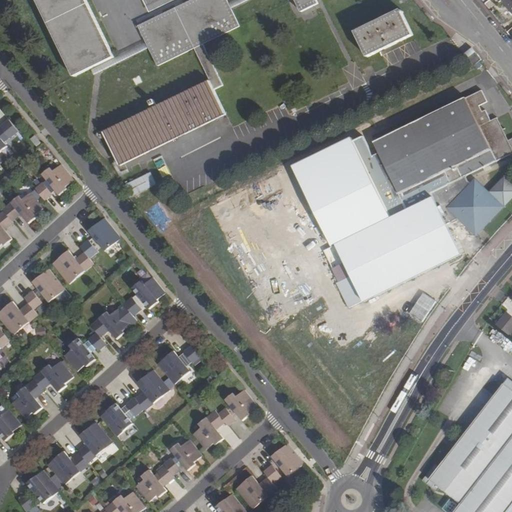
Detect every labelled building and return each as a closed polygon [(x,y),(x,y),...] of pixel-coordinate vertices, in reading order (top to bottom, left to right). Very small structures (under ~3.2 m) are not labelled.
[(93,68),(115,58),(86,0),(36,0),(74,78),(93,68)] [(227,0),(193,0),(139,26),(147,43),(150,50),(158,67),(195,49),(210,81),(103,132),(120,167),(227,115),(215,89),(223,85),(203,45),(241,27),(232,10),(229,3),(227,0)] [(144,0),(150,11),(174,0),(144,0)] [(235,0),(229,3),(232,10),(252,0),(235,0)] [(295,0),(302,13),(319,4),(317,1),(318,0),(295,0)] [(511,0),(496,0),(499,3),(501,1),(511,13),(511,0)] [(402,10),(356,32),(368,58),(414,35),(402,10)] [(115,58),(93,68),(96,76),(150,50),(147,43),(115,58)] [(474,67),(482,60),(472,48),(464,55),(474,67)] [(324,250),(339,283),(337,284),(349,308),(364,301),(365,302),(461,255),(446,225),(459,219),(476,235),(503,207),(489,194),(475,181),(472,184),(468,188),(464,185),(466,183),(463,178),(511,153),(511,149),(508,141),(496,119),(491,121),(485,111),(482,112),(479,106),(488,102),(482,91),(374,142),(379,152),(372,156),(363,136),(352,141),(350,137),(290,165),(330,247),(324,250)] [(19,132),(9,120),(1,127),(10,139),(19,132)] [(35,136),(31,139),(37,147),(41,143),(35,136)] [(66,188),(75,181),(62,165),(54,172),(51,169),(43,175),(45,177),(52,185),(60,196),(68,190),(66,188)] [(151,173),(124,186),(130,198),(157,184),(151,173)] [(45,177),(41,180),(48,189),(52,185),(45,177)] [(465,177),(463,178),(466,183),(464,185),(468,188),(472,184),(468,181),(465,177)] [(511,185),(504,178),(489,194),(503,207),(511,197),(511,185)] [(40,179),(33,185),(42,197),(50,191),(48,189),(41,180),(40,179)] [(36,190),(31,194),(37,201),(42,198),(36,190)] [(8,215),(13,222),(22,215),(29,224),(37,218),(36,216),(44,209),(37,201),(31,194),(31,193),(15,207),(12,203),(3,210),(4,211),(8,215)] [(8,215),(4,211),(0,215),(0,247),(4,244),(5,246),(13,240),(5,230),(14,223),(8,215)] [(122,239),(105,218),(89,232),(106,252),(122,239)] [(89,241),(81,247),(85,253),(90,259),(99,252),(89,241)] [(90,259),(85,253),(76,260),(69,252),(53,265),(73,288),(97,268),(96,266),(90,259)] [(66,290),(50,270),(34,283),(50,303),(66,290)] [(167,294),(154,278),(145,285),(144,283),(135,290),(150,310),(160,303),(158,301),(167,294)] [(33,292),(25,299),(30,304),(35,310),(43,304),(33,292)] [(125,305),(134,317),(143,310),(133,298),(125,305)] [(35,310),(30,304),(21,311),(14,303),(0,313),(0,318),(17,339),(41,319),(40,317),(35,310)] [(98,333),(101,338),(110,331),(118,340),(126,334),(124,332),(132,325),(119,309),(103,322),(101,319),(92,326),(98,333)] [(511,319),(506,314),(497,326),(509,335),(511,331),(511,319)] [(45,326),(36,328),(38,337),(47,335),(45,326)] [(12,343),(1,330),(0,330),(0,355),(13,345),(12,343)] [(89,340),(90,341),(84,346),(80,341),(72,348),(73,350),(65,357),(78,373),(86,366),(89,369),(97,363),(90,354),(97,349),(99,352),(107,345),(101,338),(98,333),(89,340)] [(191,372),(187,368),(193,363),(194,364),(202,357),(193,346),(184,352),(185,354),(180,358),(174,352),(158,365),(175,385),(191,372)] [(38,384),(44,391),(52,384),(60,393),(68,387),(66,385),(74,378),(62,362),(45,375),(43,372),(34,379),(35,380),(38,384)] [(145,393),(137,400),(145,410),(146,411),(171,391),(154,371),(138,384),(145,393)] [(38,384),(35,380),(26,388),(29,391),(13,404),(26,420),(34,413),(36,415),(44,409),(36,399),(45,392),(44,391),(38,384)] [(511,390),(504,384),(430,480),(435,484),(432,487),(436,490),(438,487),(461,504),(455,511),(507,511),(511,506),(511,390)] [(249,413),(258,406),(245,391),(237,397),(234,394),(226,401),(243,421),(251,415),(249,413)] [(135,398),(127,405),(128,406),(135,416),(136,417),(145,410),(137,400),(135,398)] [(117,404),(101,417),(118,438),(134,425),(130,420),(122,410),(117,404)] [(128,406),(122,410),(130,420),(135,416),(128,406)] [(226,423),(229,426),(237,420),(227,408),(219,415),(226,423)] [(23,426),(10,410),(1,417),(0,415),(0,433),(7,442),(16,435),(14,433),(23,426)] [(219,415),(216,411),(207,418),(210,422),(194,435),(207,450),(215,444),(217,446),(225,439),(217,430),(226,423),(219,415)] [(81,454),(89,463),(113,444),(97,423),(81,436),(88,445),(79,452),(81,454)] [(163,463),(171,473),(179,466),(177,463),(180,461),(189,471),(197,465),(195,463),(203,456),(191,441),(182,447),(180,444),(172,451),(174,454),(171,456),(170,454),(161,461),(163,463)] [(289,444),(273,457),(289,478),(305,464),(289,444)] [(89,463),(81,454),(72,461),(65,452),(49,465),(56,475),(65,485),(68,489),(93,468),(89,463)] [(171,473),(163,463),(155,469),(164,481),(173,474),(171,473)] [(273,466),(264,472),(269,478),(274,484),(282,478),(273,466)] [(164,481),(155,469),(152,472),(161,484),(164,481)] [(150,470),(134,483),(147,499),(155,492),(157,494),(164,488),(161,484),(152,472),(150,470)] [(51,479),(45,471),(28,484),(45,505),(61,491),(59,489),(51,479)] [(56,475),(51,479),(59,489),(65,485),(56,475)] [(274,484),(269,478),(260,485),(253,476),(237,490),(255,511),(257,511),(281,493),(274,484)] [(28,494),(20,501),(26,511),(30,511),(38,506),(28,494)] [(107,511),(145,511),(148,510),(135,494),(119,507),(116,504),(107,511)] [(247,511),(233,494),(217,508),(220,511),(247,511)]
